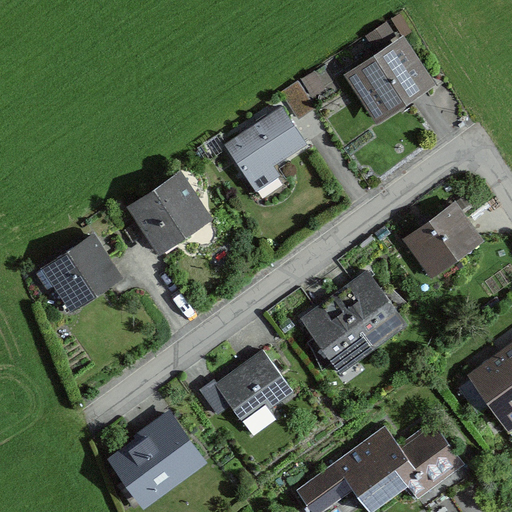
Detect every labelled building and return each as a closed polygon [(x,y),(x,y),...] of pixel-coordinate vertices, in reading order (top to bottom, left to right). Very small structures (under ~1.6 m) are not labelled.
[(358,75),(380,109),(421,81),(399,48),(358,75)] [(316,107),(298,80),(280,92),(298,119),(316,107)] [(271,164),(304,141),(281,108),(226,145),(254,187),(276,173),(271,164)] [(179,176),(134,207),(159,245),(205,215),(179,176)] [(406,239),(427,267),(441,257),(445,262),(479,237),(455,203),(406,239)] [(119,277),(92,235),(36,273),(47,288),(56,282),(69,301),(99,281),(104,287),(119,277)] [(367,270),(335,294),(374,348),(406,324),(367,270)] [(341,372),(374,348),(335,294),(302,318),(341,372)] [(511,347),(502,354),(511,367),(511,347)] [(200,389),(218,412),(230,403),(251,433),(275,416),(269,407),(292,390),(263,349),(250,359),(252,362),(245,367),(243,364),(217,383),(214,379),(200,389)] [(511,426),(511,367),(502,354),(474,375),(511,426)] [(156,431),(115,460),(129,480),(139,472),(153,491),(200,458),(168,413),(152,425),(156,431)] [(385,425),(366,438),(367,439),(297,489),(307,503),(304,506),(307,510),(311,508),(313,511),(320,511),(354,488),(371,511),(408,483),(425,507),(418,511),(456,511),(443,494),(475,471),(458,447),(455,450),(432,419),(431,421),(433,424),(408,442),(406,439),(391,449),(386,442),(393,437),(385,425)]
